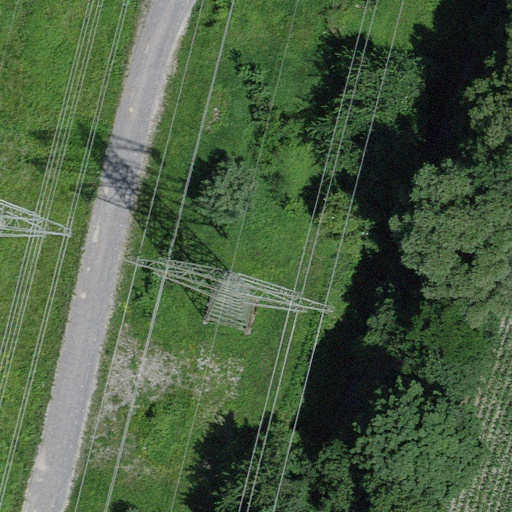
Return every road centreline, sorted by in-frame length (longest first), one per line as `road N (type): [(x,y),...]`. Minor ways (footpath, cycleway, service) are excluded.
road 1 (track): [(170,0),(49,511)]
road 2 (track): [(448,511),(511,335)]
